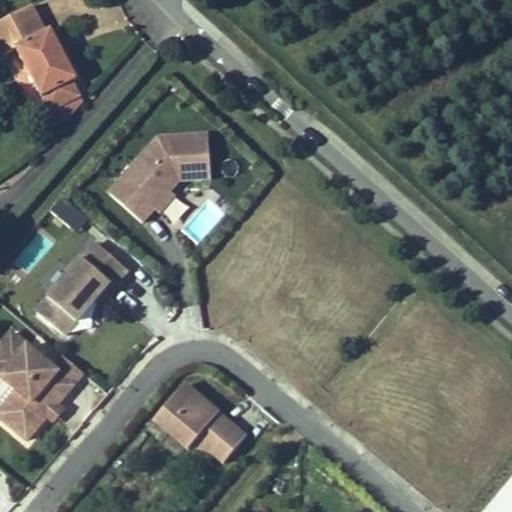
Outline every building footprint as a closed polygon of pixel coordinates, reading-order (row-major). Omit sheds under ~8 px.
[(78,80),(52,29),(47,32),(34,6),(0,23),(0,48),(4,56),(17,49),(51,114),(53,113),(78,100),(82,98),(74,82),(78,80)] [(64,125),(83,104),(78,100),(53,113),(64,125)] [(149,149),(110,194),(142,223),(155,209),(148,204),(163,187),(170,193),(170,192),(180,181),(211,179),(209,136),(159,139),(159,149),(155,154),(149,149)] [(159,149),(159,139),(149,149),(155,154),(159,149)] [(160,214),(175,196),(170,192),(170,193),(163,187),(148,204),(155,209),(160,214)] [(82,215),(63,197),(51,212),(70,228),(82,215)] [(78,234),(89,221),(82,215),(70,228),(78,234)] [(96,301),(110,285),(113,288),(128,272),(96,244),(37,313),(65,337),(96,301)] [(99,304),(113,288),(110,285),(96,301),(99,304)] [(58,406),(74,386),(55,370),(12,334),(0,348),(0,377),(17,392),(23,397),(3,420),(28,441),(48,418),(58,406)] [(84,375),(65,358),(55,370),(74,386),(84,375)] [(247,437),(210,406),(204,413),(197,407),(203,400),(186,386),(155,422),(189,451),(203,434),(218,439),(212,453),(224,464),(247,437)] [(0,417),(3,420),(23,397),(17,392),(0,411),(0,417)] [(204,413),(210,406),(203,400),(197,407),(204,413)] [(54,423),(64,411),(58,406),(48,418),(54,423)] [(212,453),(218,439),(203,434),(189,451),(212,453)]
